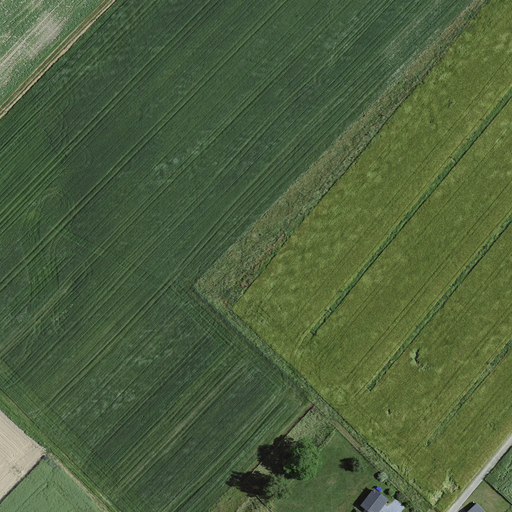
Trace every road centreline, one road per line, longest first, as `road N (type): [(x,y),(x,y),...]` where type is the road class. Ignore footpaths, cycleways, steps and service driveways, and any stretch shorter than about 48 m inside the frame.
road 1 (track): [(203,290),(434,511)]
road 2 (track): [(0,120),(118,0)]
road 3 (track): [(0,397),(115,511)]
